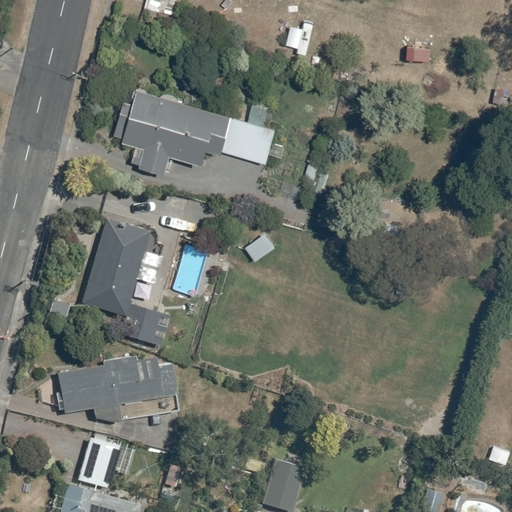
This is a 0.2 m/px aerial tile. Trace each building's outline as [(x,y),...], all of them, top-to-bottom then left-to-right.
[(178,0),(146,0),(144,10),(173,18),(178,0)] [(277,129),(233,117),(233,115),(138,89),(134,104),(125,101),(116,135),(125,138),(124,143),(146,149),(141,167),(167,174),(171,156),(204,165),(209,149),(223,152),(223,151),(268,163),(277,129)] [(162,256),(144,251),(150,231),(106,219),(83,303),(124,315),(118,333),(162,345),(170,315),(129,304),(137,279),(154,284),(162,256)] [(277,245),(266,230),(245,243),(256,259),(277,245)] [(120,404),(163,397),(178,395),(173,364),(158,366),(157,357),(137,360),(136,355),(103,360),(104,366),(59,373),(65,413),(94,408),(96,418),(116,422),(122,421),(120,404)] [(78,480),(107,487),(119,445),(89,437),(78,480)] [(510,451),(493,445),(488,458),(505,464),(510,451)] [(263,503),(293,511),(305,467),(275,459),(263,503)] [(139,511),(142,504),(68,484),(60,511),(139,511)] [(420,511),(437,511),(443,493),(427,489),(420,511)]
